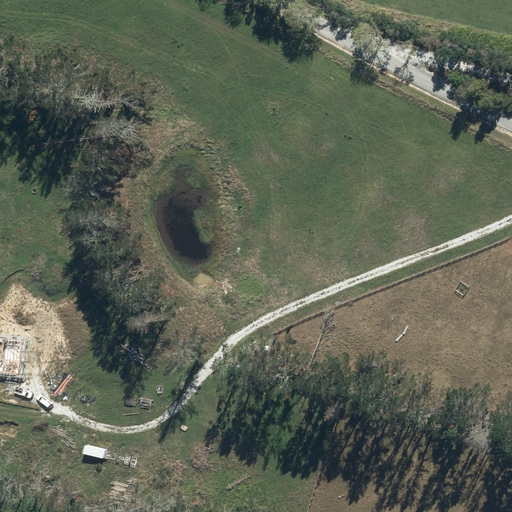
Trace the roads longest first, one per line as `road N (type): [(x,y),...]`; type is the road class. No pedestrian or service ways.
road 1 (unclassified): [(266,0),(511,125)]
road 2 (track): [(352,46),(391,46),(511,76)]
